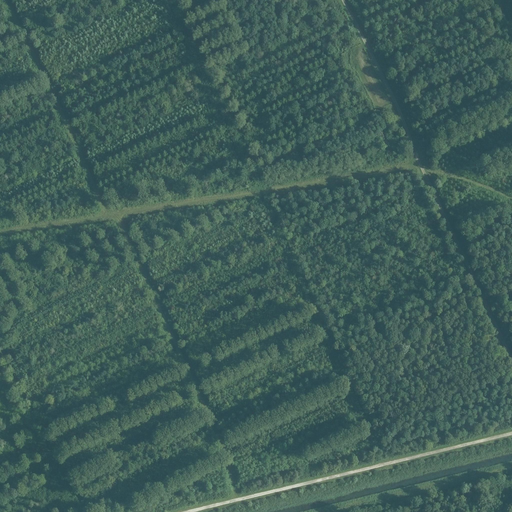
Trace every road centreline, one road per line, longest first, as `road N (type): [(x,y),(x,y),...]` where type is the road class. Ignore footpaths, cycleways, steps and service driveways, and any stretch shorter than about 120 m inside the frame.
road 1 (track): [(511,199),(420,165),(0,233)]
road 2 (track): [(342,0),(511,361)]
road 3 (track): [(186,511),(511,433)]
road 4 (track): [(235,500),(223,447),(117,214)]
road 5 (track): [(106,215),(5,0)]
road 6 (track): [(511,467),(323,511)]
